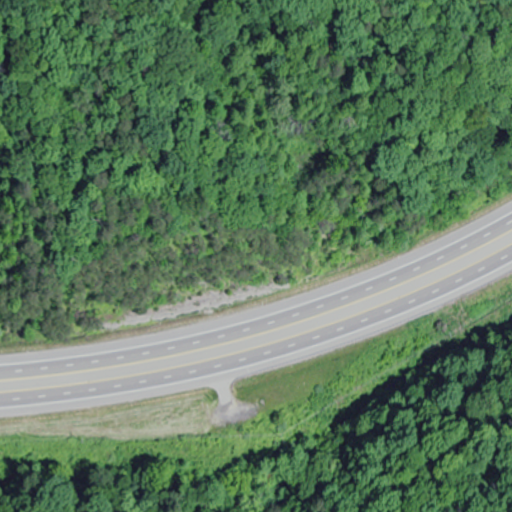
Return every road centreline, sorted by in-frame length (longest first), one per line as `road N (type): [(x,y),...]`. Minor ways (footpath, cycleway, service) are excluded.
road 1 (trunk): [(511,223),(386,284),(235,336),(0,374)]
road 2 (trunk): [(0,402),(126,386),(299,345),(419,301),(511,255)]
